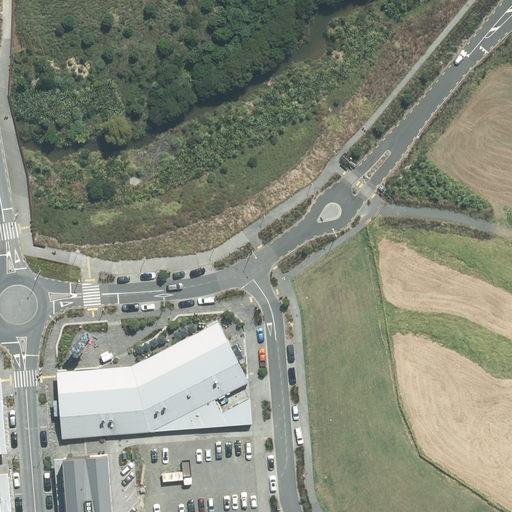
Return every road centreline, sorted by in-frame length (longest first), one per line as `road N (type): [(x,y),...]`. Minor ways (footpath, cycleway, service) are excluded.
road 1 (residential): [(251,271),(274,317),(293,511)]
road 2 (residential): [(83,292),(179,289),(251,271)]
road 3 (track): [(348,208),(462,214),(511,231)]
road 4 (tertiary): [(34,511),(24,378)]
